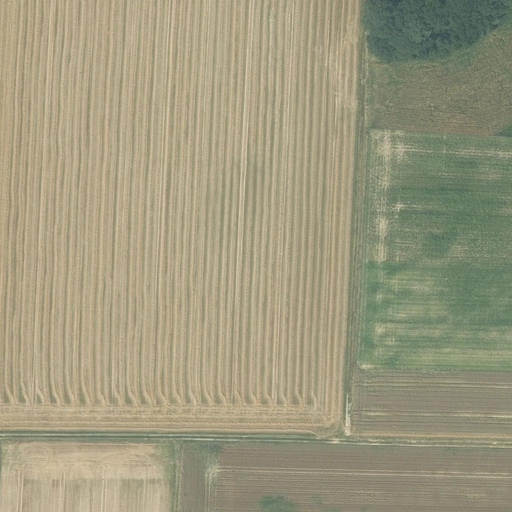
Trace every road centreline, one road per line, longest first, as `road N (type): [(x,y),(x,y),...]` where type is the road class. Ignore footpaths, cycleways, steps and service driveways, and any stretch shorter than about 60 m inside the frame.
road 1 (track): [(511,447),(0,441)]
road 2 (track): [(343,446),(367,0)]
